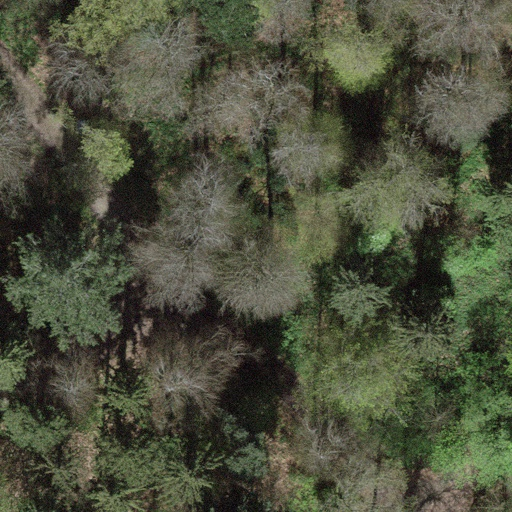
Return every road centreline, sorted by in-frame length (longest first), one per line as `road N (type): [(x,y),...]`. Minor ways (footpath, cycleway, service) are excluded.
road 1 (track): [(394,511),(332,437),(177,290)]
road 2 (track): [(177,290),(0,65)]
road 3 (track): [(0,388),(177,290)]
